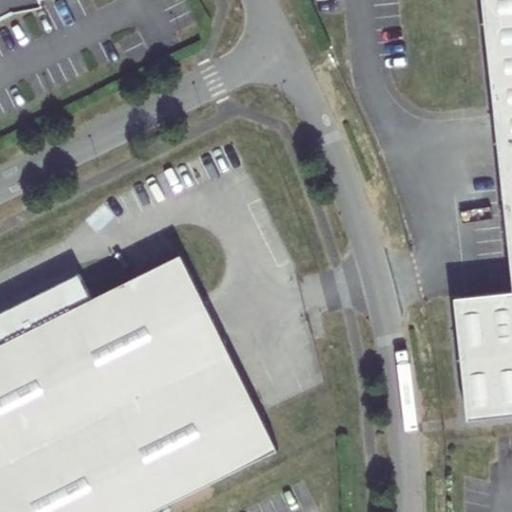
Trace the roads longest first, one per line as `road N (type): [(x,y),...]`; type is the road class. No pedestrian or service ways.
road 1 (unclassified): [(279,51),(344,170),(379,279),(409,438),(410,511)]
road 2 (unclassified): [(0,187),(279,51)]
